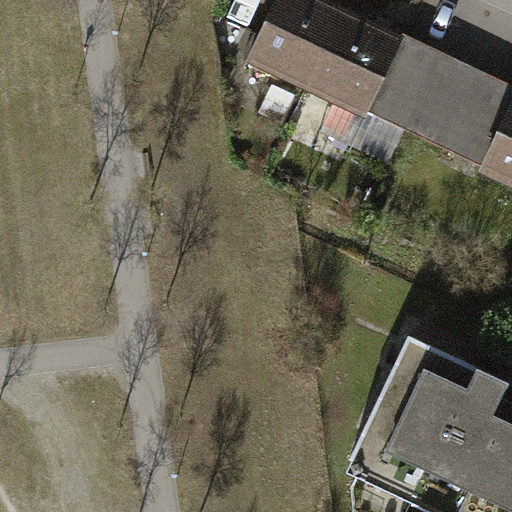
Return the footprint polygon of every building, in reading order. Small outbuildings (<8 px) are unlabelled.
[(276,0),(245,70),(305,98),(339,24),(287,0),(276,0)] [(305,98),(364,125),(399,51),(339,24),(305,98)] [(364,125),(478,177),(511,103),(399,51),(364,125)] [(511,103),(478,177),(511,192),(511,103)] [(338,482),(402,511),(511,511),(511,401),(402,349),(338,482)]
